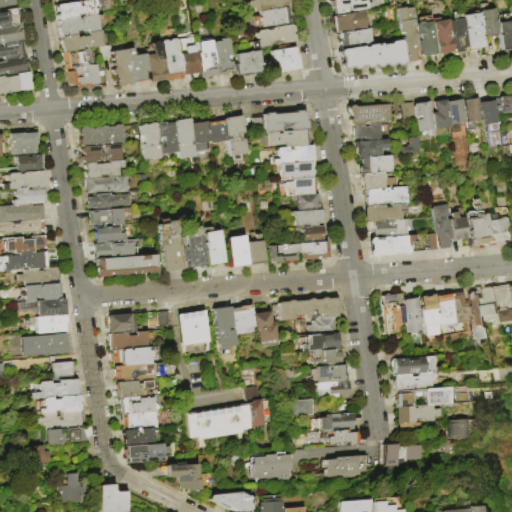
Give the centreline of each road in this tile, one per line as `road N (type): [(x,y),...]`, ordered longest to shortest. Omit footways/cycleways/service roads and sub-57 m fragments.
road 1 (residential): [(32,0),(105,459),(194,511)]
road 2 (secondary): [(322,90),(0,112)]
road 3 (residential): [(352,277),(80,298)]
road 4 (secondary): [(511,75),(322,90)]
road 5 (residential): [(322,90),(352,277)]
road 6 (residential): [(352,277),(377,442)]
road 7 (residential): [(511,263),(352,277)]
